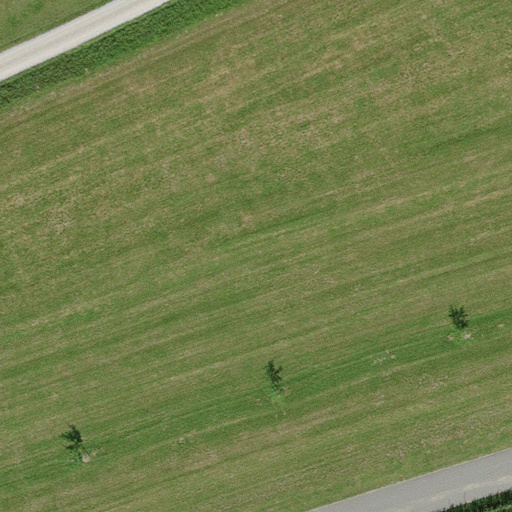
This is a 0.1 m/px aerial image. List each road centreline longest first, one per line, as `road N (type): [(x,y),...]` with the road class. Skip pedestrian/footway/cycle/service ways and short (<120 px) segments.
road 1 (track): [(165,0),(0,76)]
road 2 (unclassified): [(380,511),(511,472)]
